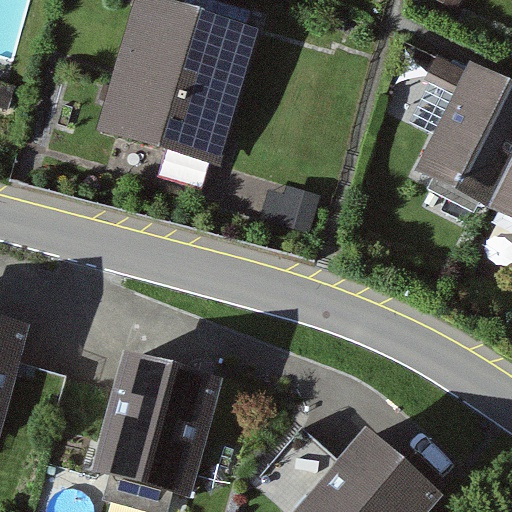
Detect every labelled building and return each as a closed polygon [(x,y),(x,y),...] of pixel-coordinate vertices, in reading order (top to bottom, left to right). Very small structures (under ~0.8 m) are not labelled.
[(251,39),(129,9),(98,136),(219,166),(251,39)] [(511,148),(511,99),(452,71),(400,179),(479,217),(511,148)] [(511,148),(479,217),(511,232),(511,148)] [(0,391),(16,331),(0,327),(0,391)] [(211,393),(115,365),(83,476),(179,504),(211,393)] [(412,511),(423,500),(355,442),(295,511),(412,511)]
